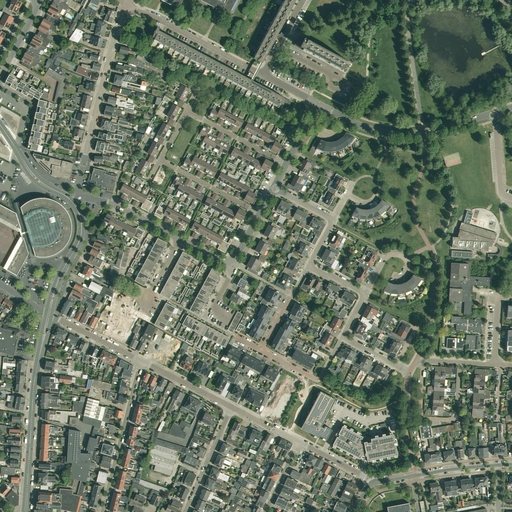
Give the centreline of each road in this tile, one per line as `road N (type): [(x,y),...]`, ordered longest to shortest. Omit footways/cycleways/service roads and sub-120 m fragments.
road 1 (tertiary): [(25,511),(33,387),(48,313)]
road 2 (unclassified): [(81,196),(125,5)]
road 3 (residential): [(494,113),(404,134),(365,128),(318,104)]
road 4 (residential): [(104,511),(140,361)]
road 5 (residential): [(262,74),(125,5)]
road 6 (residential): [(460,363),(456,416),(421,419),(424,361)]
road 7 (primary): [(511,464),(369,483)]
